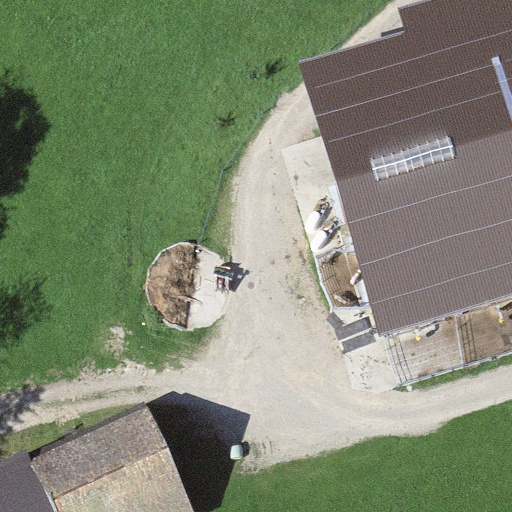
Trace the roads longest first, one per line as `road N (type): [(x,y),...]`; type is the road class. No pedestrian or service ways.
road 1 (track): [(511,386),(374,418),(264,381),(241,219),(337,74),(421,0)]
road 2 (track): [(264,381),(135,393),(0,426)]
